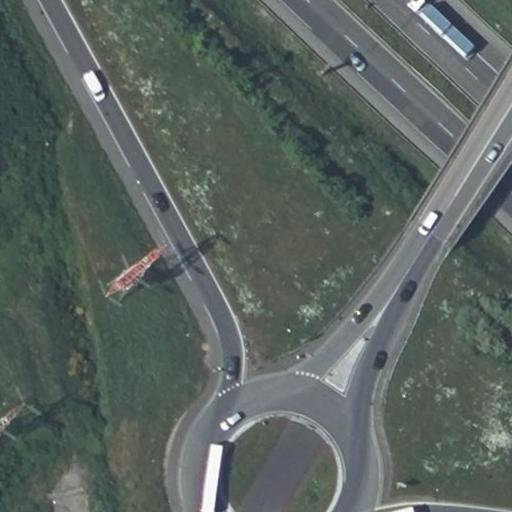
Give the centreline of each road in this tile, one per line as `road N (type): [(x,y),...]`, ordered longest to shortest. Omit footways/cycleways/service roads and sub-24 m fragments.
road 1 (trunk): [(49,0),(221,316),(232,357),(223,415)]
road 2 (trunk): [(307,0),(511,190)]
road 3 (secondary): [(348,431),(370,357),(422,243)]
road 4 (secondary): [(422,243),(339,348),(289,394)]
road 5 (secondary): [(511,97),(422,243)]
road 6 (trunk): [(511,109),(410,16)]
road 7 (trunk): [(511,74),(467,32),(410,16)]
